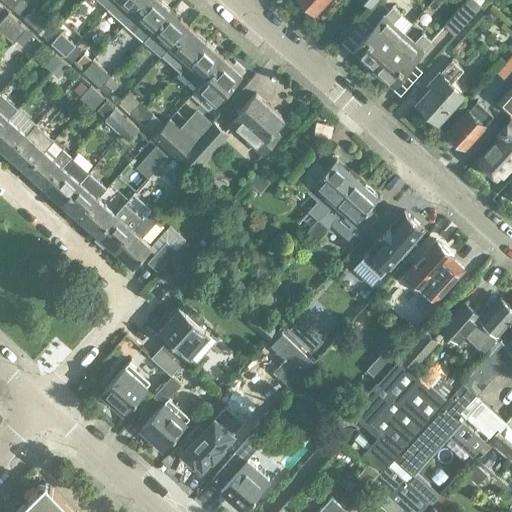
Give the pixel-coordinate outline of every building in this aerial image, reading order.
[(146,0),(114,0),(108,7),(126,23),(146,0)] [(170,10),(159,0),(146,0),(126,23),(134,31),(144,21),(153,29),(170,10)] [(301,0),(316,13),(327,0),(301,0)] [(455,34),(482,4),(477,0),(466,0),(444,24),(455,34)] [(355,47),(374,65),(404,31),(394,22),(402,13),(393,5),(355,47)] [(30,23),(40,12),(33,6),(23,17),(30,23)] [(188,25),(170,10),(153,29),(171,45),(188,25)] [(16,39),(26,28),(19,22),(9,12),(0,21),(0,28),(14,41),(16,39)] [(30,23),(36,29),(46,18),(40,12),(30,23)] [(179,71),(206,41),(188,25),(171,45),(161,56),(170,63),(179,71)] [(26,28),(16,39),(22,44),(32,33),(26,28)] [(66,55),(76,44),(61,31),(51,42),(66,55)] [(404,31),(374,65),(394,82),(432,40),(422,32),(414,40),(404,31)] [(197,87),(223,57),(206,41),(179,71),(197,87)] [(66,55),(72,61),(82,50),(76,44),(66,55)] [(55,54),(45,65),(52,71),(62,60),(55,54)] [(242,74),(223,57),(197,87),(206,95),(215,103),(224,93),(242,74)] [(62,60),(52,71),(58,76),(68,65),(62,60)] [(451,82),(463,70),(452,60),(441,73),(439,71),(430,82),(433,84),(418,102),(426,110),(425,112),(433,119),(434,117),(437,119),(462,92),(451,82)] [(101,87),(111,76),(105,70),(95,81),(101,87)] [(101,87),(107,93),(117,82),(111,76),(101,87)] [(511,115),(511,114),(511,84),(497,101),(511,115)] [(91,86),(81,97),(87,103),(97,92),(91,86)] [(0,128),(18,108),(0,91),(0,128)] [(97,92),(87,103),(93,108),(103,97),(97,92)] [(256,93),(228,123),(262,154),(280,134),(274,128),(283,118),(256,93)] [(483,125),(492,115),(477,101),(468,111),(467,110),(447,132),(465,148),(485,126),(483,125)] [(136,119),(146,108),(140,102),(130,113),(136,119)] [(122,134),(132,123),(114,107),(104,118),(122,134)] [(0,128),(0,145),(9,154),(36,123),(18,108),(0,128)] [(136,119),(142,124),(152,113),(146,108),(136,119)] [(193,140),(169,118),(154,135),(178,157),(180,155),(193,140)] [(196,169),(229,133),(213,119),(212,121),(181,155),(196,169)] [(500,136),(478,160),(498,178),(511,161),(511,123),(508,120),(497,133),(500,136)] [(9,154),(26,170),(54,139),(36,123),(9,154)] [(122,134),(129,140),(138,129),(132,123),(122,134)] [(26,170),(44,186),(72,155),(63,147),(54,139),(26,170)] [(44,186),(62,202),(89,171),(72,155),(44,186)] [(310,211),(318,218),(356,176),(336,158),(326,169),(315,159),(297,179),(308,189),(315,183),(326,193),(310,211)] [(151,160),(141,171),(148,177),(158,166),(151,160)] [(79,218),(97,198),(99,197),(107,187),(89,171),(62,202),(79,218)] [(377,194),(356,176),(318,218),(326,226),(342,208),(355,219),(348,226),(360,236),(378,215),(367,205),(377,194)] [(177,195),(187,183),(180,177),(170,188),(177,195)] [(97,198),(79,218),(97,233),(115,214),(97,198)] [(97,233),(115,249),(143,218),(125,202),(115,214),(97,233)] [(375,243),(361,259),(381,276),(400,254),(406,260),(419,245),(413,240),(424,227),(405,209),(404,211),(394,222),(392,221),(379,236),(380,237),(375,243)] [(133,266),(151,246),(141,237),(158,218),(150,211),(143,218),(115,249),(133,266)] [(416,262),(409,270),(403,277),(432,302),(464,268),(452,257),(453,256),(435,239),(415,261),(416,262)] [(156,270),(176,249),(166,240),(147,261),(156,270)] [(511,308),(500,297),(482,317),(464,301),(441,327),(457,342),(466,333),(486,351),(499,337),(497,335),(511,317),(511,308)] [(151,356),(171,374),(172,374),(190,355),(196,360),(215,339),(179,306),(160,327),(170,336),(151,356)] [(300,319),(289,330),(312,351),(322,340),(300,319)] [(425,329),(401,357),(413,368),(438,341),(425,329)] [(499,340),(463,381),(477,393),(504,364),(511,371),(511,337),(505,345),(499,340)] [(381,378),(397,360),(385,350),(369,367),(381,378)] [(397,454),(447,399),(413,368),(401,357),(397,360),(381,378),(378,381),(377,380),(350,410),(397,454)] [(121,411),(146,384),(135,374),(138,370),(128,361),(101,392),(121,411)] [(181,382),(172,374),(171,374),(153,394),(162,402),(140,426),(162,446),(189,416),(168,396),(181,382)] [(496,431),(506,420),(477,393),(463,381),(447,399),(397,454),(394,458),(413,475),(414,474),(442,441),(465,462),(494,429),(496,431)] [(198,421),(187,434),(193,439),(182,451),(195,463),(197,461),(203,466),(212,457),(213,458),(225,445),(224,444),(245,420),(226,402),(204,426),(198,421)] [(511,413),(506,420),(496,431),(488,441),(511,462),(511,413)] [(248,457),(263,441),(259,437),(257,440),(250,434),(231,455),(242,464),(220,487),(242,507),(267,480),(254,469),(258,465),(248,457)] [(387,464),(373,480),(405,509),(402,511),(418,511),(429,501),(405,480),(387,464)] [(75,511),(50,486),(43,492),(39,488),(15,511),(75,511)]
